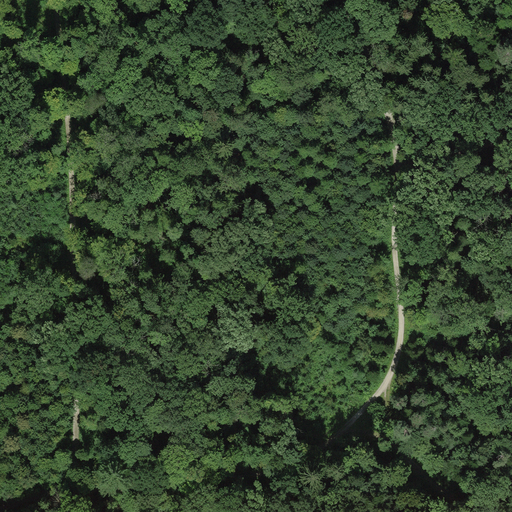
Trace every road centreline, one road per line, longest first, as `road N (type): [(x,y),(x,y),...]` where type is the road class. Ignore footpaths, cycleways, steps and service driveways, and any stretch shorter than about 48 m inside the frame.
road 1 (track): [(53,0),(72,200),(71,491)]
road 2 (track): [(344,0),(396,130),(406,295),(402,378),(364,428)]
road 3 (track): [(452,511),(364,428),(293,472),(71,491)]
